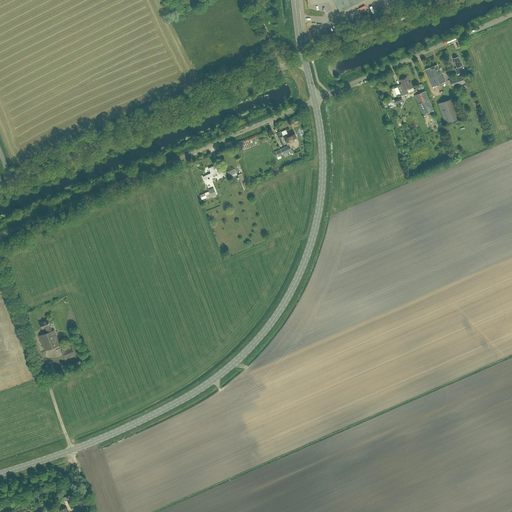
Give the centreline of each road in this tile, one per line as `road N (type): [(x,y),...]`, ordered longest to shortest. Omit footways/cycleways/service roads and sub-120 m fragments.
road 1 (tertiary): [(71,450),(190,395),(270,323),(303,264),(319,208),(314,99)]
road 2 (unclassified): [(0,236),(314,99)]
road 3 (unclassified): [(305,59),(12,180)]
road 4 (unclassified): [(314,99),(511,14)]
road 5 (unclassified): [(71,450),(0,252)]
